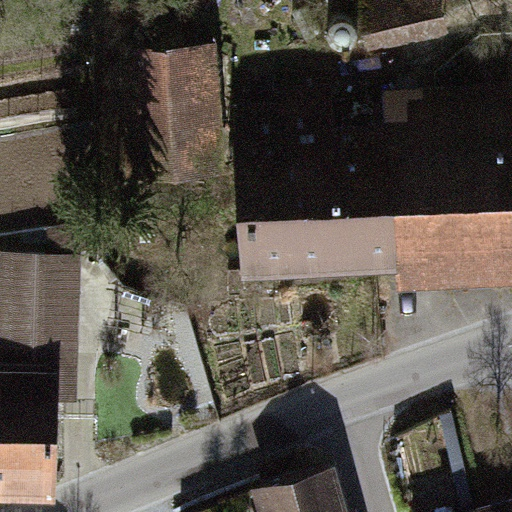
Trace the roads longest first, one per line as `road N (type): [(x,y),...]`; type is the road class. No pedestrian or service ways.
road 1 (unclassified): [(78,511),(343,404)]
road 2 (track): [(326,55),(391,62),(511,5)]
road 3 (unclassified): [(343,404),(511,351)]
